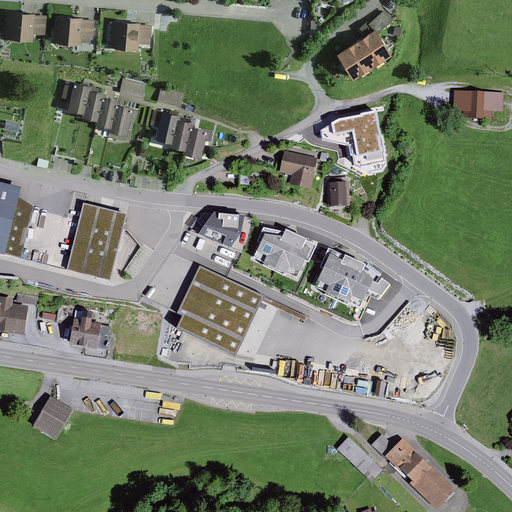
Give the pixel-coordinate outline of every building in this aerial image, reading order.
[(394,20),(384,9),(370,22),(380,32),(394,20)] [(35,13),(8,11),(6,38),(9,38),(12,41),(21,42),(24,39),(33,40),(33,33),(35,14),(35,13)] [(47,15),(35,14),(33,33),(46,34),(47,15)] [(84,18),(56,15),(53,42),(58,42),(61,45),(69,46),(71,43),(81,44),(82,37),(84,19),(84,18)] [(96,21),(84,19),(82,37),(94,38),(96,21)] [(141,22),(113,20),(111,47),(114,47),(117,50),(126,51),(129,48),(138,49),(139,49),(139,42),(141,24),(141,22)] [(152,24),(141,24),(139,42),(151,43),(152,24)] [(395,27),(393,34),(401,36),(402,29),(395,27)] [(376,29),(337,54),(354,79),(392,55),(376,29)] [(146,83),(124,78),(120,91),(142,97),(146,83)] [(85,84),(66,80),(62,97),(71,99),(68,110),(86,114),(92,86),(85,84)] [(97,87),(92,86),(86,114),(85,117),(98,121),(104,97),(105,93),(99,91),(100,88),(97,87)] [(184,94),(161,88),(158,101),(181,107),(184,94)] [(506,92),(455,90),(454,115),(494,116),(494,111),(506,111),(506,92)] [(110,98),(104,97),(98,121),(97,124),(111,127),(117,104),(118,100),(110,98)] [(122,105),(117,104),(111,127),(111,131),(127,135),(131,116),(136,117),(138,109),(122,105)] [(179,115),(154,110),(150,124),(159,126),(156,139),(172,143),(178,119),(179,115)] [(339,119),(321,131),(322,139),(351,145),(355,164),(361,166),(386,162),(377,112),(339,119)] [(193,122),(178,119),(172,143),(171,146),(186,150),(192,126),(193,122)] [(6,121),(5,128),(19,131),(20,124),(6,121)] [(197,127),(192,126),(186,150),(186,153),(202,157),(206,140),(211,141),(213,133),(207,131),(208,130),(197,127)] [(318,158),(285,151),(280,173),(292,176),(290,185),(311,190),(318,158)] [(40,158),(37,166),(48,169),(50,161),(40,158)] [(255,173),(241,172),(240,187),(254,189),(255,173)] [(342,178),(328,179),(329,208),(350,207),(349,184),(342,184),(342,178)] [(21,190),(0,184),(0,256),(4,257),(4,255),(19,197),(21,190)] [(35,207),(19,197),(4,255),(21,260),(35,207)] [(128,216),(85,205),(68,272),(111,283),(128,216)] [(245,218),(214,214),(199,237),(231,251),(241,237),(245,218)] [(257,242),(260,243),(253,257),(298,278),(306,261),(310,263),(318,246),(286,231),(264,227),(257,242)] [(366,265),(329,249),(321,267),(323,268),(315,286),(360,307),(366,294),(378,299),(390,285),(366,265)] [(184,318),(177,332),(236,360),(263,302),(265,299),(200,268),(178,315),(184,318)] [(19,303),(37,306),(39,298),(21,295),(19,303)] [(0,333),(25,337),(29,307),(13,305),(13,300),(1,298),(1,304),(0,303),(0,333)] [(307,318),(265,299),(263,302),(305,322),(307,318)] [(74,320),(70,346),(98,350),(109,351),(113,327),(102,326),(102,325),(92,323),(93,314),(83,312),(82,321),(74,320)] [(44,313),(42,319),(55,321),(56,316),(44,313)] [(149,330),(147,339),(158,341),(160,332),(149,330)] [(51,398),(33,428),(57,441),(75,411),(51,398)] [(396,448),(383,436),(373,445),(387,458),(396,448)] [(384,470),(349,438),(338,450),(372,482),(384,470)] [(396,448),(387,458),(412,482),(410,485),(437,511),(456,491),(403,441),(396,448)]
